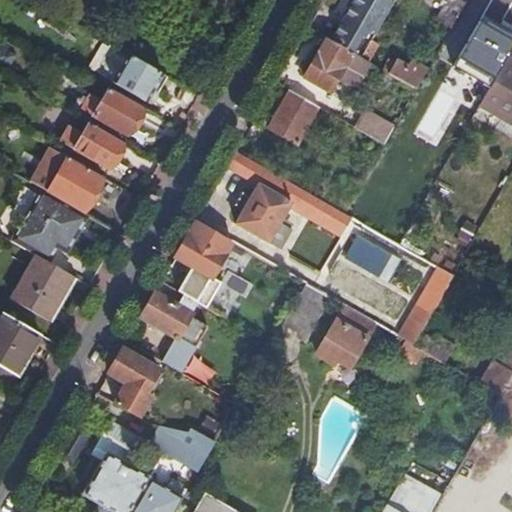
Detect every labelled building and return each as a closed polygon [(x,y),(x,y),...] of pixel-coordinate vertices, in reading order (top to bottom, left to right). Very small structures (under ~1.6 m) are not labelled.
[(354,0),(345,17),(348,19),(335,42),(363,58),(373,40),(395,0),(354,0)] [(453,28),(466,4),(459,0),(449,0),(439,19),(453,28)] [(335,42),(324,36),(315,51),(320,54),(306,78),(330,91),(339,76),(357,85),(370,62),(363,58),(335,42)] [(373,40),(363,58),(370,62),(374,64),(383,47),(373,40)] [(320,54),(315,51),(302,76),(306,78),(320,54)] [(417,89),(428,70),(412,61),(412,59),(396,51),(394,57),(397,59),(389,73),(417,89)] [(148,100),(163,74),(128,54),(122,65),(110,58),(101,73),(148,100)] [(397,59),(394,57),(385,71),(389,73),(397,59)] [(511,59),(507,57),(480,104),(511,122),(511,59)] [(143,108),(109,87),(101,100),(90,94),(82,109),(127,135),(143,108)] [(320,107),(290,90),(282,104),(275,100),(272,104),(279,108),(269,127),(298,143),(320,107)] [(385,144),(395,128),(367,112),(357,128),(385,144)] [(124,143),(89,123),(83,134),(70,126),(61,142),(108,169),(124,143)] [(339,210),(236,152),(227,166),(258,184),(235,224),(268,242),(272,236),(276,238),(278,234),(274,231),(289,207),(340,236),(352,217),(345,214),(339,210)] [(0,155),(0,164),(9,169),(12,163),(0,155)] [(104,178),(69,158),(49,193),(84,213),(104,178)] [(21,176),(32,182),(34,177),(24,172),(21,176)] [(68,253),(89,216),(84,213),(49,193),(42,189),(11,242),(33,254),(49,264),(59,247),(68,253)] [(212,215),(203,209),(196,221),(209,228),(214,220),(212,215)] [(209,228),(196,221),(176,257),(211,278),(232,241),(209,228)] [(48,316),(72,277),(49,264),(33,254),(10,295),(48,316)] [(454,275),(457,269),(452,266),(448,272),(454,275)] [(241,297),(248,283),(228,272),(221,285),(241,297)] [(197,303),(161,282),(142,316),(177,337),(163,362),(182,373),(209,326),(190,315),(197,303)] [(331,298),(304,283),(277,333),(303,347),(331,298)] [(413,344),(445,290),(436,285),(410,327),(410,328),(404,339),(413,344)] [(349,368),(374,323),(342,305),(314,355),(332,365),(335,359),(349,368)] [(0,365),(15,374),(38,335),(0,312),(0,365)] [(500,394),(511,374),(511,339),(499,361),(493,358),(478,382),(500,394)] [(115,404),(139,418),(152,397),(145,393),(158,370),(123,349),(109,372),(128,383),(115,404)] [(145,393),(152,397),(165,373),(158,370),(145,393)] [(114,511),(129,511),(153,472),(158,464),(142,455),(149,443),(111,421),(94,448),(106,455),(84,494),(114,511)] [(204,459),(212,446),(214,441),(192,428),(189,433),(160,427),(156,447),(164,452),(165,451),(174,457),(182,446),(204,459)] [(198,471),(204,459),(182,446),(174,457),(198,471)] [(432,511),(444,492),(407,471),(383,511),(432,511)] [(173,511),(182,496),(169,488),(171,483),(167,480),(166,481),(157,476),(157,475),(153,472),(129,511),(173,511)] [(232,511),(207,497),(197,511),(232,511)]
